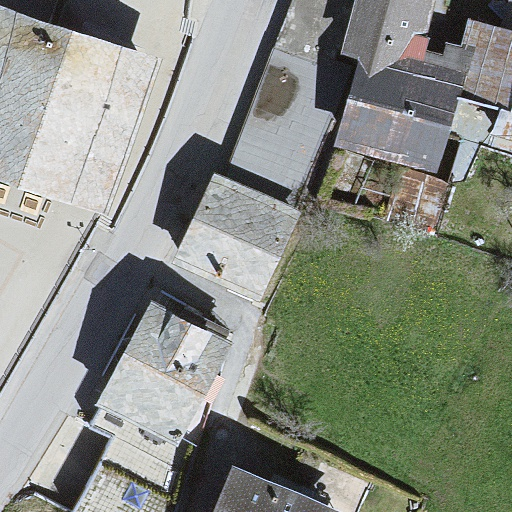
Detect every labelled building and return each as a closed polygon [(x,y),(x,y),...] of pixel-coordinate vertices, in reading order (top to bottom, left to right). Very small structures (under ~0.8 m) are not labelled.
[(341,140),(447,161),(463,85),(511,95),(511,116),(510,125),(511,125),(511,20),(469,12),(464,39),(428,32),(434,0),(355,0),(346,49),(359,51),(341,140)] [(0,5),(0,179),(101,214),(109,217),(159,59),(47,21),(0,5)] [(214,173),(172,264),(260,303),(301,213),(214,173)] [(0,388),(101,214),(0,179),(0,388)] [(151,301),(96,406),(100,408),(178,448),(233,344),(151,301)] [(112,437),(72,511),(173,511),(188,453),(178,448),(100,408),(88,426),(112,437)] [(338,511),(231,465),(210,511),(338,511)]
